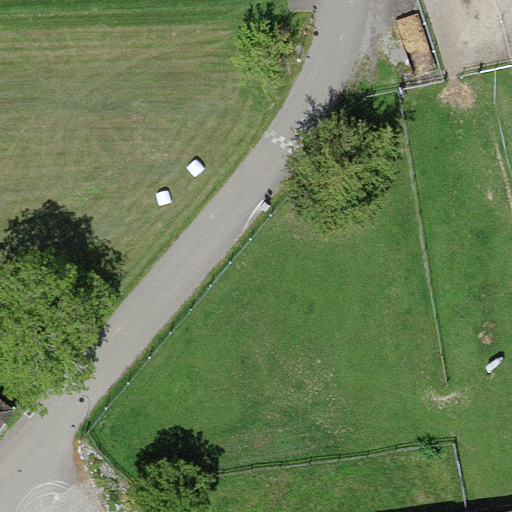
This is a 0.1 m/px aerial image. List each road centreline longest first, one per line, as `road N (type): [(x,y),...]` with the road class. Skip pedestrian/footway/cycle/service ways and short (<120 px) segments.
road 1 (residential): [(92,386),(283,153),(336,50),(345,0)]
road 2 (track): [(0,20),(345,7)]
road 3 (track): [(0,485),(92,386)]
